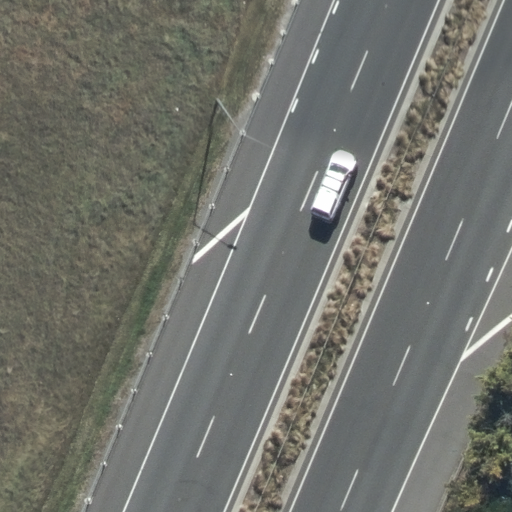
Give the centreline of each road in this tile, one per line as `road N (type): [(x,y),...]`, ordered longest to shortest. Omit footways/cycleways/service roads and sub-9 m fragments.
road 1 (trunk): [(166,511),(381,0)]
road 2 (trunk): [(511,121),(347,511)]
